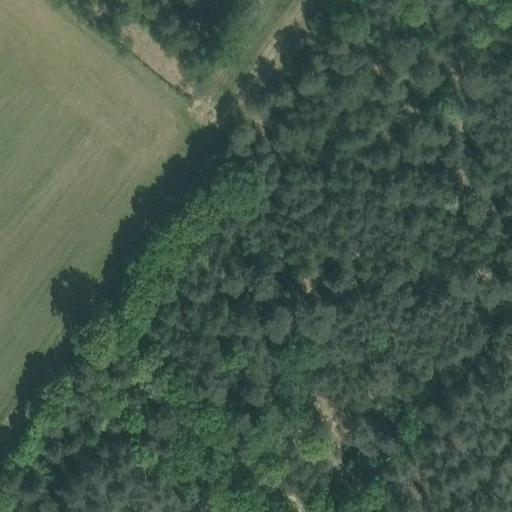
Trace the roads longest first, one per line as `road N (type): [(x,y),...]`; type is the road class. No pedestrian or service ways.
road 1 (track): [(75,331),(311,0)]
road 2 (track): [(0,434),(75,331)]
